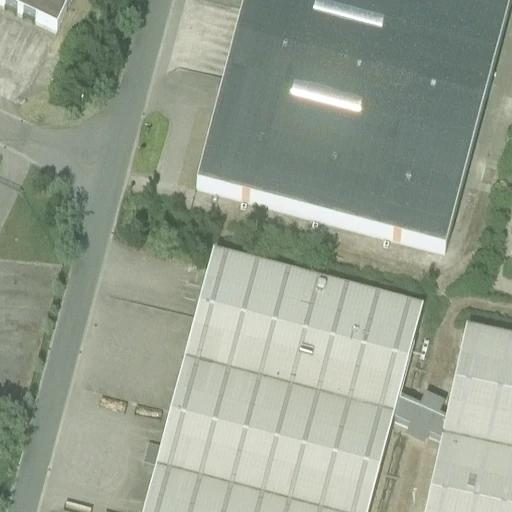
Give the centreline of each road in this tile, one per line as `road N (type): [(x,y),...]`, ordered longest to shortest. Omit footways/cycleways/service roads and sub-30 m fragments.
road 1 (unclassified): [(108,179),(20,511)]
road 2 (unclassified): [(157,0),(108,179)]
